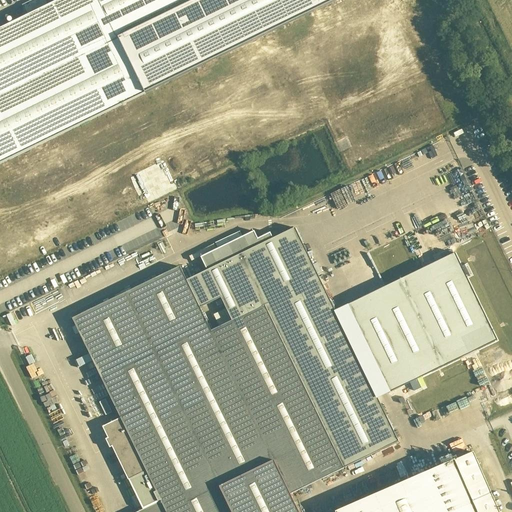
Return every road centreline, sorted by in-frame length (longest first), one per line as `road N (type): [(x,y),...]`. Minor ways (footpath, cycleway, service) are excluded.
road 1 (unknown): [(0,300),(179,212)]
road 2 (unclassified): [(0,350),(78,511)]
road 3 (unknown): [(438,0),(511,152)]
